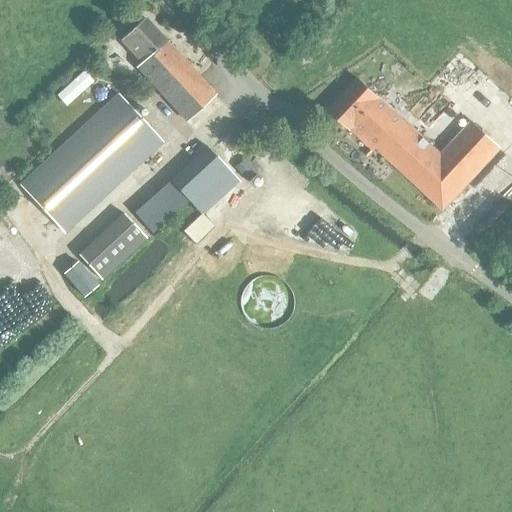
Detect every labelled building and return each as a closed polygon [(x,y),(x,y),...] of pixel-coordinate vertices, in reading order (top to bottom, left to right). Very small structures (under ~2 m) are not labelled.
[(215,94),(199,77),(166,40),(146,18),(121,40),(143,64),(139,68),(187,120),(215,94)] [(376,148),(444,211),(501,150),(472,122),(441,155),(358,79),(330,109),(375,150),(376,148)] [(119,95),(20,185),(65,233),(163,142),(119,95)] [(195,207),(231,172),(208,147),(171,181),(135,212),(153,234),(189,201),(195,207)] [(245,159),(235,168),(248,183),(258,174),(245,159)] [(216,228),(204,215),(240,182),(231,172),(195,207),(202,215),(184,232),(197,245),(216,228)] [(122,215),(77,255),(98,279),(143,239),(122,215)]
